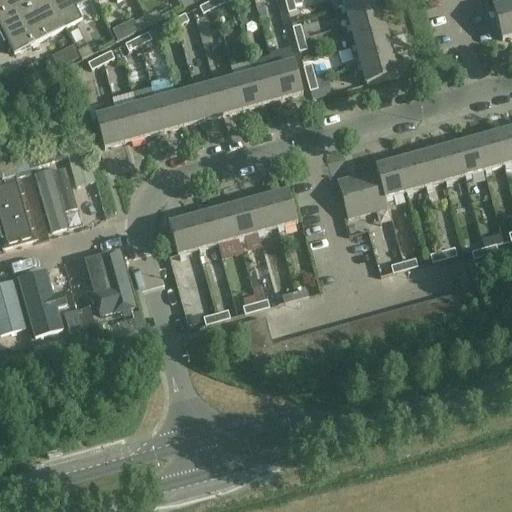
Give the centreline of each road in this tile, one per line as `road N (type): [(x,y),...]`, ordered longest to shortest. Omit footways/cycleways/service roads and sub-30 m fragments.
road 1 (residential): [(138,231),(195,444)]
road 2 (residential): [(309,138),(167,176),(144,202),(138,231)]
road 3 (tertiary): [(195,444),(0,500)]
road 4 (tertiary): [(380,432),(299,416),(195,444)]
road 5 (tertiary): [(205,477),(380,432)]
road 6 (residential): [(479,91),(309,138)]
road 7 (residential): [(348,298),(309,138)]
road 8 (residential): [(0,268),(138,231)]
road 9 (tertiary): [(380,432),(511,395)]
road 10 (tertiary): [(76,511),(205,477)]
